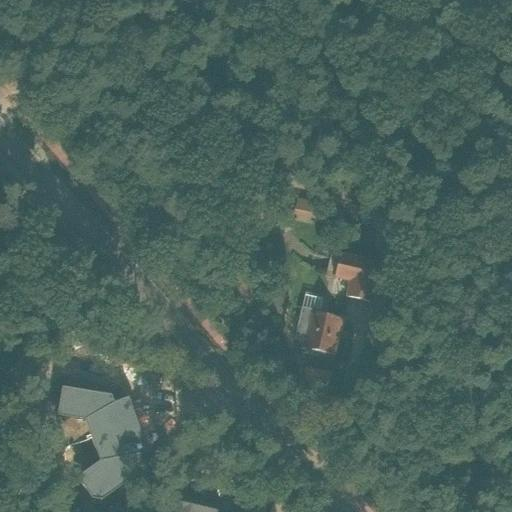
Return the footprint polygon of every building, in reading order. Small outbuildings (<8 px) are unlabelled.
[(1,52),(15,68),(34,52),(20,36),(1,52)] [(297,198),(293,214),(315,219),(318,203),(297,198)] [(349,281),(346,297),(369,302),(378,263),(339,254),(334,278),(349,281)] [(306,353),(318,356),(318,352),(333,355),(341,320),(318,315),(322,299),(304,295),(294,338),(304,341),(302,349),(307,349),(306,353)] [(61,388),(57,413),(86,418),(92,416),(102,445),(95,448),(96,449),(97,448),(103,464),(81,479),(96,500),(140,469),(142,468),(142,467),(140,468),(134,453),(143,450),(125,403),(111,409),(106,396),(61,388)] [(179,495),(175,511),(217,511),(219,504),(179,495)]
